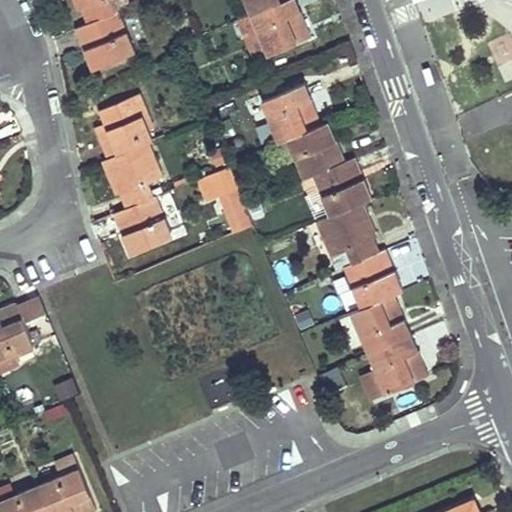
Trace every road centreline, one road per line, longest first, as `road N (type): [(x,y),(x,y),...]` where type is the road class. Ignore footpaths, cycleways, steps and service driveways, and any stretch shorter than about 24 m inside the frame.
road 1 (residential): [(507,401),(367,0)]
road 2 (residential): [(507,401),(246,511)]
road 3 (residential): [(0,39),(36,81),(58,186),(53,217),(0,246)]
